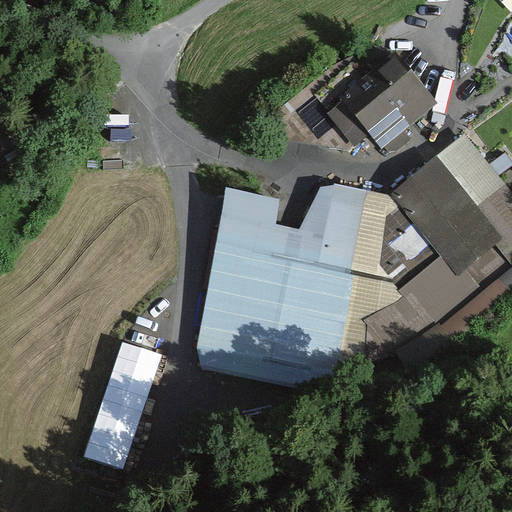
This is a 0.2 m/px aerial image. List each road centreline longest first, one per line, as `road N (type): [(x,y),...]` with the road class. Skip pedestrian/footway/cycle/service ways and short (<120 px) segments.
road 1 (track): [(0,147),(101,93),(129,46)]
road 2 (track): [(129,46),(86,41),(5,0)]
